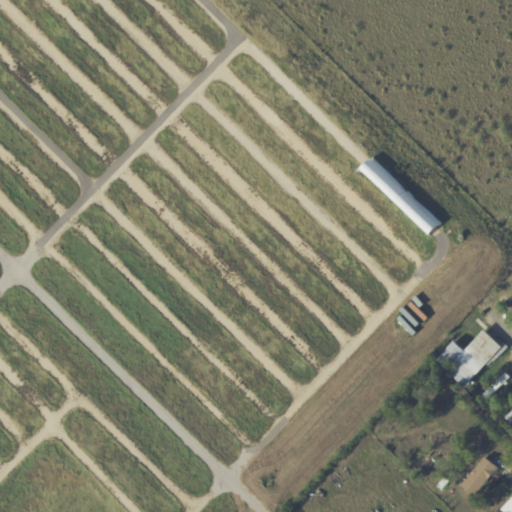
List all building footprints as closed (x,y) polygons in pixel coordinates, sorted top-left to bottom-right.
[(504,345),(505,343),(510,348),(494,365),(492,363),(473,383),(474,384),(467,390),(438,361),(476,321),(487,332),(475,344),(485,354),(490,349),(491,349),(495,345),(493,343),(497,339),(503,346),(504,345)] [(485,397),(509,373),(511,376),(511,378),(489,401),(485,397)] [(498,471),(478,497),(465,487),(487,458),(500,469),(498,471)] [(439,487),(447,478),(452,482),(444,491),(439,487)] [(511,511),(504,511),(503,511),(511,501),(511,511)]
